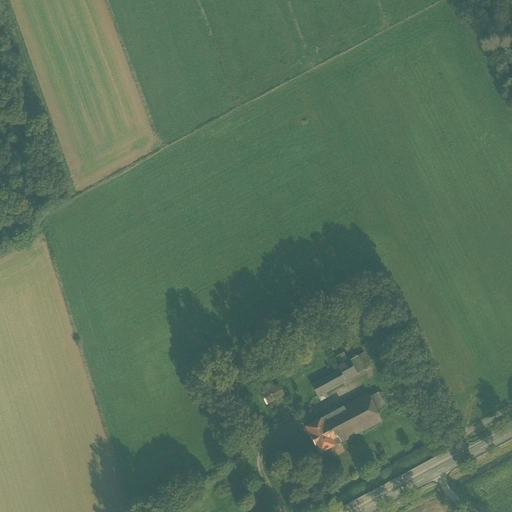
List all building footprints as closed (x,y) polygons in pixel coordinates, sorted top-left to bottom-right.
[(321,392),(371,369),(364,352),(334,366),(337,371),(310,383),(318,401),(324,399),(321,392)] [(342,353),(335,356),(339,363),(346,360),(342,353)] [(258,393),(264,406),(284,395),(277,383),(258,393)] [(377,393),(372,395),(378,408),(383,406),(377,393)] [(304,431),(321,459),(382,424),(367,396),(304,431)]
